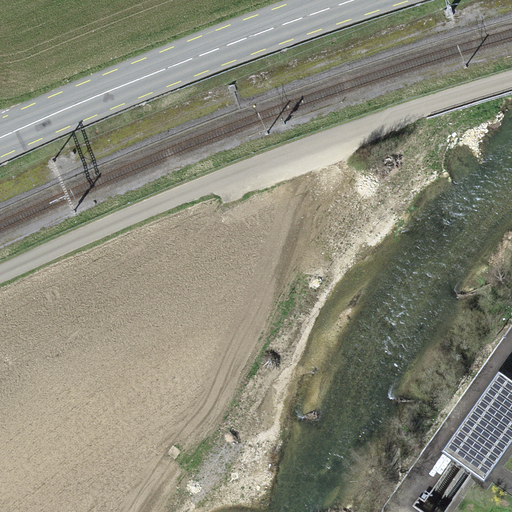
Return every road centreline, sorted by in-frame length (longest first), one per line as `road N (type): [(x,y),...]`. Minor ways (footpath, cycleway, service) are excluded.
road 1 (unclassified): [(511,81),(210,183),(0,274)]
road 2 (primary): [(0,137),(352,0)]
